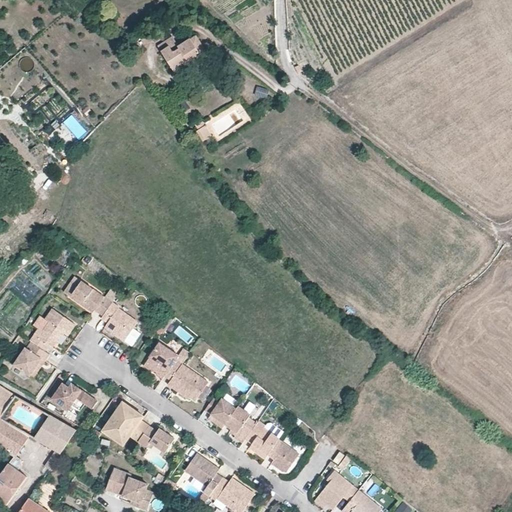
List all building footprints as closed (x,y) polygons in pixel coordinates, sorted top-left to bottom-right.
[(175,73),(189,64),(189,63),(189,62),(201,54),(198,48),(203,45),(196,34),(191,38),(184,42),(179,45),(176,41),(173,36),(158,46),(161,51),(175,73)] [(138,40),(129,46),(134,54),(143,48),(138,40)] [(201,54),(189,62),(189,63),(189,64),(191,67),(210,55),(203,45),(198,48),(201,54)] [(303,72),(299,64),(295,66),(299,74),(303,72)] [(193,121),(198,129),(205,125),(206,124),(206,123),(205,122),(203,121),(202,120),(200,120),(198,120),(196,121),(193,121)] [(212,136),(205,125),(198,129),(196,131),(203,142),(212,136)] [(71,297),(82,281),(75,276),(64,292),(71,297)] [(113,302),(82,281),(71,297),(83,305),(84,303),(103,316),(113,302)] [(139,322),(119,308),(120,307),(113,302),(103,316),(101,318),(108,323),(105,327),(125,341),(134,328),(139,322)] [(68,336),(76,325),(53,309),(46,319),(50,322),(43,332),(39,329),(30,341),(32,341),(37,345),(45,351),(50,345),(46,343),(50,338),(57,342),(58,343),(65,334),(68,336)] [(43,332),(50,322),(46,319),(39,329),(43,332)] [(134,328),(125,341),(132,346),(142,333),(134,328)] [(53,348),(57,342),(50,338),(46,343),(50,345),(53,348)] [(46,361),(50,354),(45,351),(37,345),(32,341),(27,347),(26,347),(14,365),(30,377),(43,359),(46,361)] [(180,356),(160,342),(144,365),(151,370),(154,370),(159,363),(169,369),(164,375),(171,380),(182,364),(184,362),(178,358),(180,356)] [(33,379),(46,361),(43,359),(30,377),(33,379)] [(168,384),(175,389),(177,387),(191,397),(196,401),(209,382),(182,364),(168,384)] [(98,401),(72,383),(69,387),(63,383),(51,400),(68,411),(72,406),(81,411),(86,404),(93,409),(98,401)] [(0,417),(15,395),(0,385),(0,417)] [(191,397),(177,387),(175,389),(189,400),(191,397)] [(225,425),(237,408),(222,398),(220,401),(214,397),(205,410),(211,415),(225,425)] [(149,426),(141,420),(144,416),(123,402),(103,431),(124,445),(131,435),(139,441),(149,426)] [(246,423),(251,415),(239,406),(237,408),(225,425),(232,429),(238,434),(236,436),(235,438),(243,443),(246,439),(254,428),(246,423)] [(62,453),(77,430),(50,415),(34,438),(56,450),(62,453)] [(225,425),(211,415),(209,418),(223,428),(225,425)] [(17,456),(31,436),(0,417),(0,447),(14,456),(16,458),(17,456)] [(280,438),(265,427),(266,426),(259,421),(254,428),(246,439),(253,444),(268,455),(279,440),(280,438)] [(176,439),(160,428),(157,432),(149,426),(139,441),(147,447),(151,442),(166,453),(176,439)] [(101,435),(92,429),(89,433),(99,438),(101,435)] [(288,471),(300,454),(279,440),(268,455),(274,459),(272,463),(284,472),(288,471)] [(268,455),(253,444),(250,448),(266,459),(268,455)] [(56,461),(62,453),(56,450),(50,458),(56,461)] [(345,456),(340,452),(334,460),(339,464),(345,456)] [(210,496),(223,478),(217,473),(219,471),(209,464),(210,462),(197,453),(185,470),(208,487),(204,492),(210,496)] [(352,458),(347,454),(338,467),(343,471),(352,458)] [(23,465),(22,459),(17,456),(16,458),(14,456),(9,463),(19,471),(23,465)] [(50,469),(56,461),(50,458),(45,466),(50,469)] [(220,469),(210,462),(209,464),(219,471),(220,469)] [(0,500),(7,506),(28,477),(19,471),(9,463),(0,475),(0,500)] [(149,485),(129,477),(130,474),(114,468),(107,487),(115,490),(114,492),(133,500),(142,503),(141,508),(147,510),(154,493),(148,490),(149,485)] [(359,489),(335,470),(327,480),(330,482),(317,497),(333,510),(343,497),(349,502),(359,489)] [(163,482),(165,477),(158,473),(156,477),(163,482)] [(177,484),(168,478),(164,483),(172,487),(174,489),(177,484)] [(243,511),(256,494),(235,480),(232,484),(229,482),(223,478),(210,496),(217,501),(218,499),(236,511),(243,511)] [(379,511),(383,509),(359,489),(349,502),(342,511),(379,511)] [(210,496),(204,492),(199,499),(205,504),(210,496)] [(48,511),(29,499),(19,511),(48,511)] [(409,511),(411,509),(403,502),(396,511),(409,511)]
